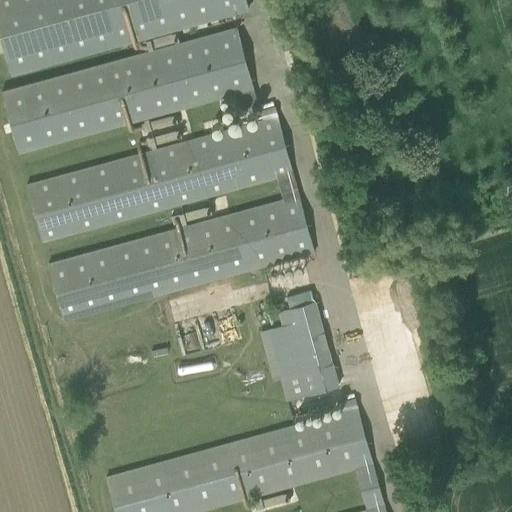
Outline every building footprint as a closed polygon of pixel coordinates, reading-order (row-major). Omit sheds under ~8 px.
[(0,0),(0,25),(12,72),(250,6),(247,0),(0,0)] [(238,26),(3,90),(19,153),(237,94),(242,108),(260,104),(238,26)] [(273,106),(259,110),(262,120),(276,116),(273,106)] [(262,120),(25,185),(40,241),(275,177),(282,200),(47,264),(62,320),(314,251),(276,116),(262,120)] [(278,311),(282,326),(267,330),(282,382),(286,380),(291,399),(337,386),(314,301),(278,311)] [(385,511),(384,505),(357,408),(354,397),(339,402),(342,412),(106,477),(115,511),(192,511),(354,468),(365,511),(360,511),(385,511)]
